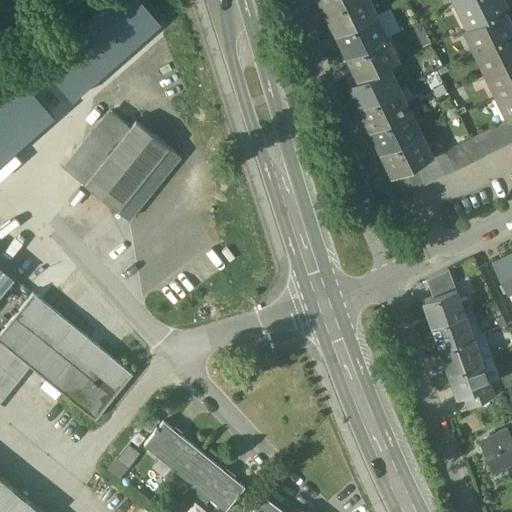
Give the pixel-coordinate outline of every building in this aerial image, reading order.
[(105,0),(38,61),(72,99),(160,21),(140,0),(105,0)] [(320,0),(325,10),(346,0),(320,0)] [(360,0),(346,0),(325,10),(336,33),(369,17),(360,0)] [(502,0),(463,0),(462,1),(473,23),(503,9),(506,7),(502,0)] [(473,23),(469,25),(480,48),(511,32),(511,28),(503,9),(473,23)] [(369,17),(336,33),(347,56),(380,40),(369,17)] [(511,32),(480,48),(491,70),(511,60),(511,32)] [(380,40),(347,56),(358,79),(381,68),(391,63),(380,40)] [(511,60),(491,70),(502,93),(511,88),(511,60)] [(358,79),(348,84),(359,106),(392,90),(381,68),(358,79)] [(0,95),(0,160),(52,114),(19,78),(0,95)] [(511,88),(502,93),(511,114),(511,88)] [(392,90),(359,106),(370,129),(403,113),(392,90)] [(111,111),(65,168),(84,183),(130,126),(111,111)] [(403,113),(370,129),(380,151),(414,135),(403,113)] [(180,156),(135,119),(130,126),(84,183),(129,219),(180,156)] [(511,142),(511,136),(504,121),(494,126),(504,146),(511,142)] [(504,146),(494,126),(484,130),(494,151),(504,146)] [(484,130),(474,135),(484,156),(494,151),(484,130)] [(414,135),(380,151),(392,175),(394,174),(404,169),(414,164),(424,159),(425,159),(414,135)] [(474,135),(464,140),(474,160),(484,156),(474,135)] [(464,140),(454,145),(464,165),(474,160),(464,140)] [(464,165),(454,145),(444,150),(454,170),(464,165)] [(454,170),(444,150),(434,154),(444,175),(454,170)] [(425,159),(424,159),(434,180),(444,175),(434,154),(425,159)] [(424,159),(414,164),(424,184),(434,180),(424,159)] [(414,164),(404,169),(414,189),(424,184),(414,164)] [(404,169),(394,174),(404,194),(414,189),(404,169)] [(392,175),(384,179),(393,199),(404,194),(394,174),(392,175)] [(384,179),(373,184),(383,204),(393,199),(384,179)] [(511,288),(511,249),(491,260),(506,291),(507,291),(511,288)] [(0,293),(13,277),(0,266),(0,293)] [(448,269),(426,280),(432,297),(455,288),(448,269)] [(432,297),(421,301),(431,325),(464,313),(459,299),(455,288),(432,297)] [(129,374),(31,294),(0,332),(0,344),(17,359),(92,420),(129,374)] [(466,297),(459,299),(464,313),(471,310),(466,297)] [(471,310),(464,313),(472,337),(479,334),(471,310)] [(464,313),(431,325),(439,348),(472,337),(464,313)] [(479,334),(472,337),(480,361),(490,356),(483,333),(479,334)] [(472,337),(439,348),(447,372),(480,361),(472,337)] [(0,379),(17,359),(0,344),(0,379)] [(490,356),(480,361),(489,385),(493,397),(503,392),(490,356)] [(480,361),(447,372),(456,396),(464,394),(489,385),(480,361)] [(489,385),(464,394),(468,408),(493,397),(489,385)] [(200,453),(161,422),(156,429),(154,428),(152,431),(154,433),(143,446),(180,476),(200,453)] [(511,438),(506,430),(479,441),(493,471),(511,462),(511,438)] [(200,453),(180,476),(224,511),(235,497),(236,499),(238,496),(237,495),(243,487),(200,453)] [(35,511),(0,483),(0,511),(35,511)] [(278,511),(273,508),(273,507),(259,497),(248,511),(278,511)]
